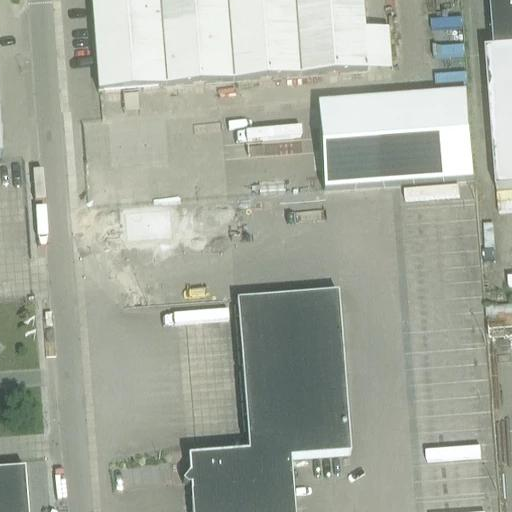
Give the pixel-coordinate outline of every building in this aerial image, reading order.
[(90,0),(97,94),(366,74),(360,0),(90,0)] [(511,0),(490,0),(494,53),(486,54),(497,194),(511,193),(511,0)] [(467,60),(467,50),(441,51),(441,61),(467,60)] [(467,95),(317,108),(323,193),(474,182),(467,95)] [(189,476),(182,485),(187,488),(190,488),(191,511),(294,511),(290,461),(350,457),(338,295),(236,303),(248,455),(188,459),(189,476)] [(0,511),(27,511),(24,471),(0,472),(0,511)]
